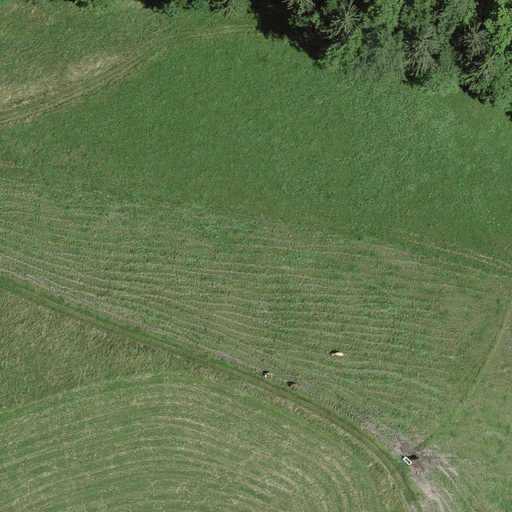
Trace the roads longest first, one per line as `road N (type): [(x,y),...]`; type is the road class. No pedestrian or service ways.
road 1 (track): [(0,118),(233,22),(511,73)]
road 2 (track): [(414,511),(379,453),(307,405),(0,285)]
